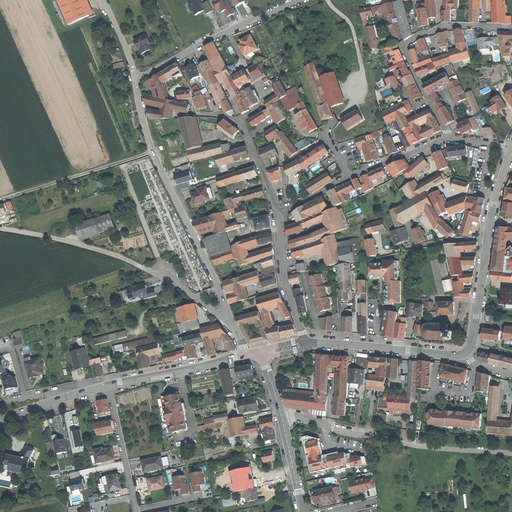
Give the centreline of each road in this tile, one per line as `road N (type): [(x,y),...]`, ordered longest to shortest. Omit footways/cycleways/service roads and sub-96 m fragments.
road 1 (residential): [(229,319),(154,152),(135,80)]
road 2 (residential): [(229,319),(106,251),(0,228)]
road 3 (unclassified): [(280,416),(428,447),(511,452)]
road 4 (secondary): [(465,353),(511,147)]
road 5 (residential): [(135,80),(299,0)]
road 6 (residential): [(349,176),(442,138),(511,147)]
road 7 (track): [(154,152),(0,200)]
road 8 (secondary): [(305,343),(465,353)]
road 9 (secondary): [(109,384),(244,354)]
road 10 (residential): [(305,343),(283,275),(276,212)]
road 11 (residential): [(109,384),(137,511)]
